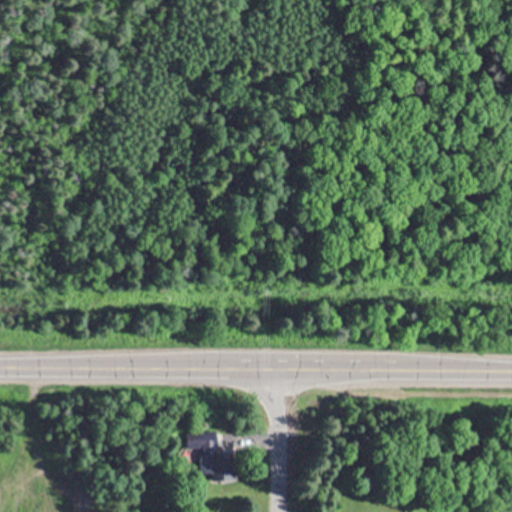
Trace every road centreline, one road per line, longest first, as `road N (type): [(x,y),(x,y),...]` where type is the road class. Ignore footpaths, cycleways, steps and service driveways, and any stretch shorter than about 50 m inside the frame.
road 1 (primary): [(0,365),(511,367)]
road 2 (residential): [(276,511),(275,366)]
